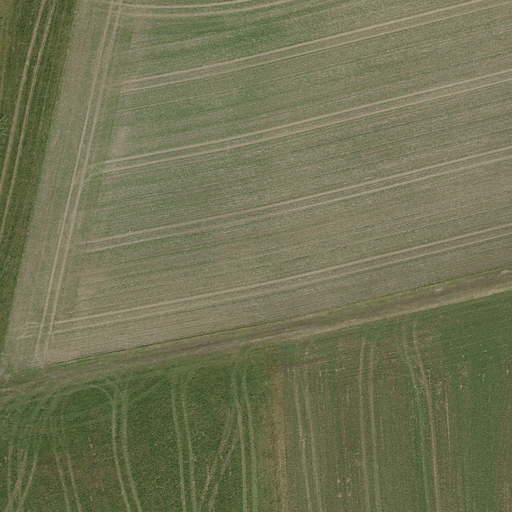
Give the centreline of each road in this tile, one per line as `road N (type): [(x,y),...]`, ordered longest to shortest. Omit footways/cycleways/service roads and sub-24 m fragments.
road 1 (track): [(511,280),(33,378),(0,369)]
road 2 (track): [(0,204),(19,109),(24,0)]
